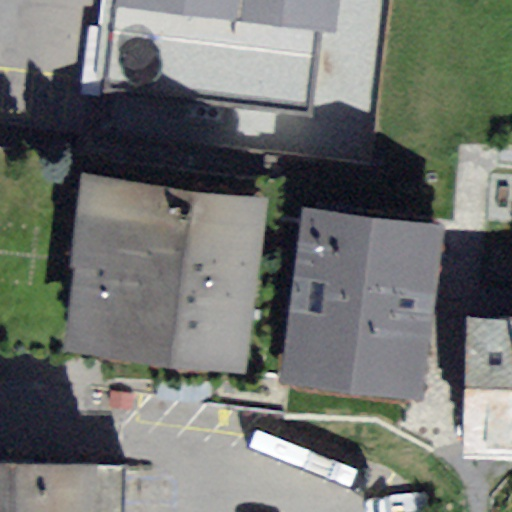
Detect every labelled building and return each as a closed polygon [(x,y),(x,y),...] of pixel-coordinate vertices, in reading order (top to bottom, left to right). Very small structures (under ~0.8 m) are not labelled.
[(96,0),(85,93),(314,117),(330,0),(96,0)] [(257,206),(0,165),(0,340),(236,363),(257,206)] [(312,222),(292,377),(414,392),(434,238),(312,222)] [(511,330),(478,329),(473,444),(511,445),(511,330)] [(0,511),(120,511),(122,467),(0,465),(0,511)]
